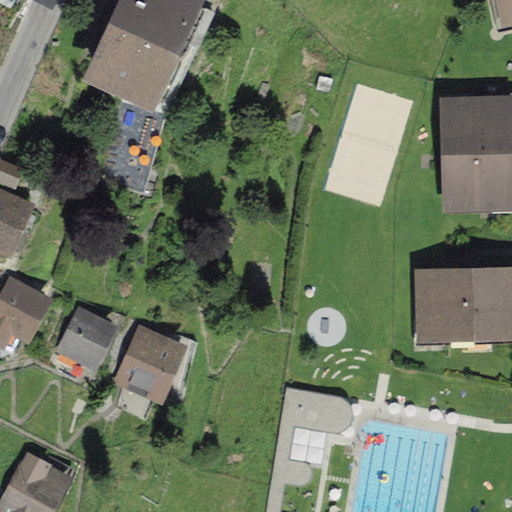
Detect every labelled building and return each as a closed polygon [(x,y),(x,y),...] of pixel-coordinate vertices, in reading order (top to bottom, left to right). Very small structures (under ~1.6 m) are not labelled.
[(133,107),(187,8),(172,0),(110,0),(70,73),(133,107)] [(511,19),(511,0),(500,0),(504,20),(511,19)] [(511,209),(511,87),(436,89),(438,211),(511,209)] [(0,160),(0,178),(17,185),(23,169),(0,160)] [(0,265),(24,209),(0,199),(0,265)] [(511,347),(511,278),(407,287),(412,355),(511,347)] [(0,339),(19,350),(40,311),(3,291),(0,296),(0,339)] [(83,378),(107,330),(70,311),(46,360),(83,378)] [(148,403),(168,351),(134,338),(114,390),(148,403)] [(336,395),(284,386),(262,511),(271,511),(270,511),(277,468),(296,471),(298,455),(281,452),(288,411),(332,418),(336,395)] [(41,511),(60,477),(30,460),(2,511),(41,511)]
